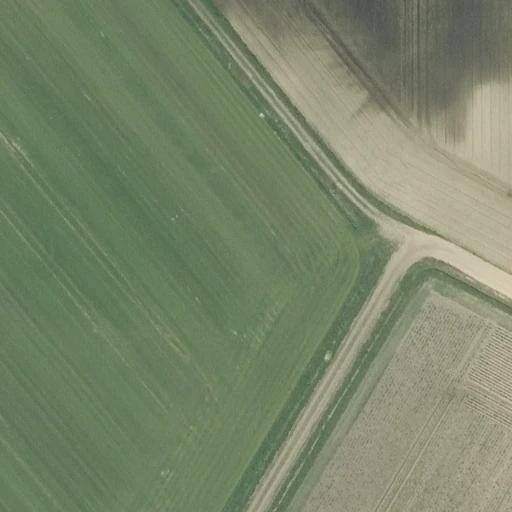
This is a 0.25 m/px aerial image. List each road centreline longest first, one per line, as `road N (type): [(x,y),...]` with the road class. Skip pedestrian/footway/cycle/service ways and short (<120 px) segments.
road 1 (track): [(511,293),(410,241),(251,511)]
road 2 (track): [(410,241),(363,209),(192,0)]
